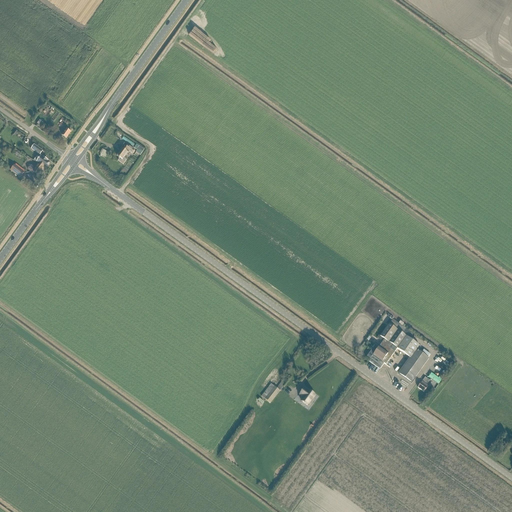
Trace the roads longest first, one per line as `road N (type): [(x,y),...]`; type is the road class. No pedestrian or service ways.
road 1 (tertiary): [(511,478),(71,160)]
road 2 (tertiary): [(71,160),(186,0)]
road 3 (tertiary): [(0,260),(71,160)]
